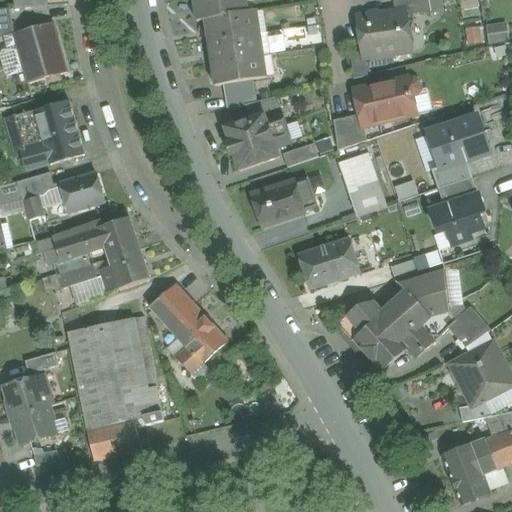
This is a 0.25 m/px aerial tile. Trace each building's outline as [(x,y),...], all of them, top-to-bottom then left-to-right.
[(240,0),(194,0),(197,22),(205,21),(243,15),(240,0)] [(251,0),(240,0),(243,15),(251,13),(253,13),(251,0)] [(432,12),(429,0),(393,0),(394,0),(395,12),(400,11),(412,9),(413,15),(432,12)] [(429,0),(432,12),(442,11),(440,0),(429,0)] [(10,9),(0,10),(0,29),(13,26),(10,9)] [(412,9),(400,11),(402,23),(414,21),(413,15),(412,9)] [(395,12),(369,16),(369,18),(357,19),(363,53),(363,59),(366,59),(370,58),(375,61),(392,59),(396,54),(412,52),(410,34),(405,30),(403,30),(402,23),(400,11),(395,12)] [(253,13),(251,13),(254,35),(265,34),(262,12),(253,13)] [(243,15),(205,21),(209,43),(254,35),(251,13),(243,15)] [(14,35),(17,48),(24,73),(28,85),(68,74),(54,24),(14,35)] [(13,26),(0,29),(0,39),(14,35),(13,26)] [(505,26),(488,28),(491,43),(507,41),(505,26)] [(477,28),(466,30),(467,35),(468,46),(480,45),(477,28)] [(265,34),(254,35),(258,57),(273,55),(269,33),(265,34)] [(254,35),(209,43),(212,65),(258,57),(254,35)] [(24,73),(17,48),(2,52),(0,55),(5,75),(9,77),(24,73)] [(363,53),(351,55),(354,80),(368,77),(366,59),(363,59),(363,53)] [(258,57),(212,65),(216,87),(223,86),(253,81),(261,80),(258,57)] [(384,83),(379,84),(378,87),(354,93),(360,116),(363,128),(364,128),(417,115),(413,98),(418,96),(421,92),(419,82),(414,79),(409,81),(409,79),(387,85),(384,83)] [(253,81),(223,86),(226,98),(255,92),(253,81)] [(255,92),(226,98),(228,111),(246,106),(257,104),(257,103),(255,92)] [(278,98),(257,103),(257,104),(246,106),(251,120),(265,116),(267,120),(283,115),(278,98)] [(85,156),(69,103),(35,113),(44,143),(51,166),(85,156)] [(35,113),(7,121),(16,151),(17,153),(21,151),(20,150),(44,143),(35,113)] [(229,152),(289,132),(283,115),(267,120),(265,116),(251,120),(225,129),(230,145),(227,146),(229,152)] [(360,116),(333,122),(340,150),(368,143),(364,128),(363,128),(360,116)] [(478,118),(429,135),(441,171),(461,165),(490,155),(478,118)] [(429,122),(413,128),(417,139),(433,133),(429,122)] [(289,132),(229,152),(231,158),(234,157),(239,172),(280,159),(277,150),(293,145),(289,132)] [(44,143),(20,150),(21,151),(27,173),(51,166),(44,143)] [(315,145),(283,156),(288,169),(319,158),(315,145)] [(369,155),(339,165),(357,219),(388,209),(369,155)] [(51,174),(18,184),(23,202),(24,203),(40,198),(44,197),(55,188),(51,174)] [(96,174),(61,184),(69,215),(105,205),(96,174)] [(308,180),(295,184),(304,212),(315,209),(315,208),(316,208),(317,206),(308,180)] [(473,180),(439,191),(445,208),(479,197),(473,180)] [(400,199),(419,194),(416,181),(397,186),(400,199)] [(295,183),(252,197),(262,228),(267,227),(305,214),(304,212),(295,184),(295,183)] [(5,187),(0,188),(0,207),(23,202),(18,184),(5,187)] [(445,208),(431,213),(439,236),(448,233),(453,248),(472,241),(470,235),(484,231),(479,216),(485,214),(479,197),(445,208)] [(40,198),(24,203),(29,222),(45,217),(40,198)] [(101,228),(98,229),(99,230),(75,238),(74,238),(81,257),(105,249),(109,261),(140,250),(130,219),(101,228)] [(99,223),(73,232),(74,234),(75,238),(99,230),(98,229),(101,228),(99,223)] [(74,234),(54,239),(57,248),(61,264),(81,257),(74,238),(75,238),(74,234)] [(54,239),(34,244),(36,254),(42,252),(57,248),(54,239)] [(350,239),(299,256),(310,292),(362,275),(351,242),(350,239)] [(57,248),(42,252),(46,268),(61,264),(57,248)] [(140,250),(109,261),(111,268),(99,272),(107,295),(150,280),(140,250)] [(414,261),(392,268),(396,281),(418,274),(414,261)] [(76,263),(55,269),(58,276),(71,272),(78,270),(76,263)] [(418,274),(396,281),(407,295),(408,294),(426,315),(450,308),(445,265),(418,274)] [(78,270),(71,272),(74,281),(76,287),(92,281),(93,285),(99,283),(96,273),(93,266),(78,270)] [(71,272),(58,276),(60,285),(74,281),(71,272)] [(99,283),(93,285),(92,281),(76,287),(71,289),(77,307),(107,297),(107,295),(99,272),(96,273),(99,283)] [(60,285),(58,276),(52,278),(55,288),(57,293),(71,289),(76,287),(74,281),(60,285)] [(52,278),(43,281),(46,291),(55,288),(52,278)] [(5,279),(0,279),(0,291),(8,289),(5,279)] [(174,288),(151,309),(170,330),(193,308),(174,288)] [(12,289),(0,292),(0,304),(15,300),(12,289)] [(382,317),(381,318),(388,325),(409,349),(408,350),(416,360),(435,343),(430,336),(438,329),(426,315),(408,294),(407,295),(382,317)] [(360,350),(388,325),(381,318),(382,317),(371,304),(358,308),(339,325),(360,350)] [(177,358),(213,325),(195,306),(193,308),(170,330),(179,340),(169,349),(177,358)] [(13,308),(4,311),(6,319),(16,316),(13,308)] [(450,308),(426,315),(438,329),(430,336),(435,343),(448,329),(455,323),(450,308)] [(455,323),(448,329),(466,350),(488,334),(491,332),(471,309),(455,323)] [(157,388),(143,318),(135,320),(149,390),(157,388)] [(135,320),(100,327),(119,423),(134,420),(137,429),(165,423),(157,388),(149,390),(135,320)] [(213,325),(177,358),(193,375),(205,364),(229,342),(213,325)] [(388,325),(360,350),(381,374),(408,350),(409,349),(388,325)] [(119,423),(100,327),(69,334),(87,431),(119,423)] [(488,334),(466,350),(471,356),(494,344),(488,334)] [(471,356),(451,366),(472,407),(473,408),(487,401),(511,387),(511,378),(494,344),(471,356)] [(56,354),(26,363),(29,376),(60,366),(56,354)] [(210,371),(205,364),(193,375),(199,381),(210,371)] [(45,377),(5,389),(9,403),(8,405),(11,418),(50,407),(54,406),(45,377)] [(511,387),(487,401),(492,417),(511,407),(511,387)] [(487,401),(473,408),(472,407),(459,412),(463,423),(485,419),(490,418),(492,417),(487,401)] [(65,433),(57,405),(54,406),(50,407),(54,421),(52,423),(56,436),(65,433)] [(50,407),(11,418),(15,430),(17,431),(22,446),(56,436),(52,423),(54,421),(50,407)] [(511,413),(492,417),(490,418),(497,438),(511,432),(511,413)] [(497,438),(490,418),(485,419),(493,440),(497,438)] [(119,423),(87,431),(95,463),(142,451),(137,429),(134,420),(119,423)] [(452,482),(511,458),(511,432),(497,438),(493,440),(443,458),(452,482)] [(58,452),(35,456),(37,468),(59,464),(58,452)] [(511,458),(452,482),(461,506),(491,495),(485,478),(504,470),(511,467),(511,458)] [(504,470),(485,478),(491,495),(510,486),(504,470)]
